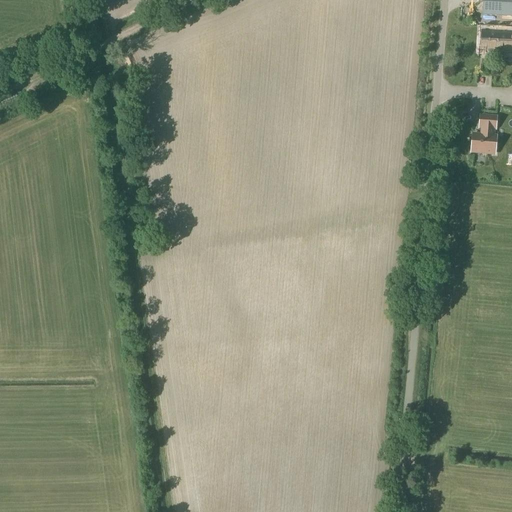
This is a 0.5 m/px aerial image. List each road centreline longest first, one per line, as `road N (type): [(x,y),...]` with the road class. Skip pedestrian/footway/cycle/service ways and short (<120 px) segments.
road 1 (unclassified): [(398,511),(446,0)]
road 2 (track): [(202,0),(79,56)]
